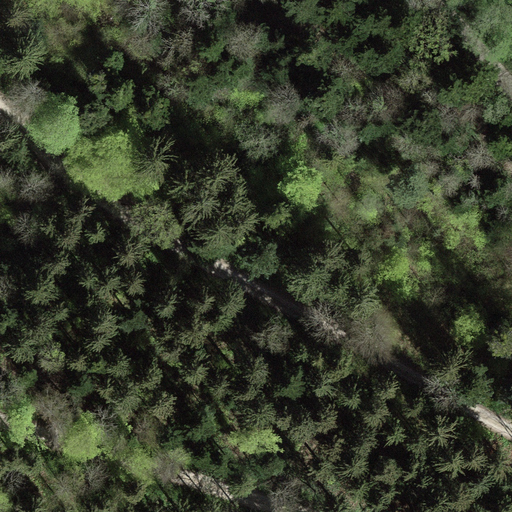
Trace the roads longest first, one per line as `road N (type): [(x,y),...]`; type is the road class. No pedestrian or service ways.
road 1 (track): [(0,106),(57,162),(145,225),(511,436)]
road 2 (track): [(511,159),(440,88),(355,56),(249,0)]
road 3 (track): [(292,511),(210,480),(0,423)]
road 4 (residential): [(435,0),(511,96)]
